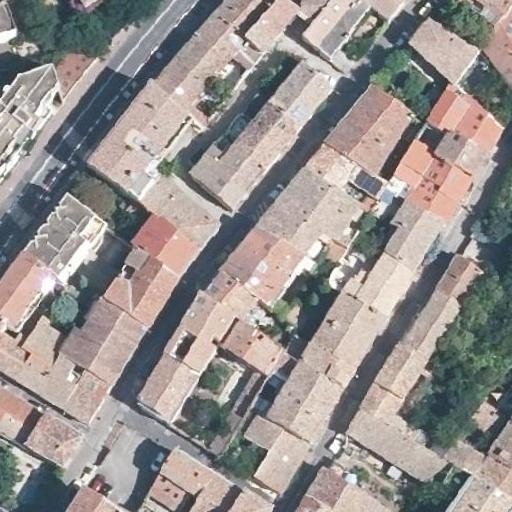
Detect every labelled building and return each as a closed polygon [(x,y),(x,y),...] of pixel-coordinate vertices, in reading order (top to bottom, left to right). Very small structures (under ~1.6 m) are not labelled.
[(0,0),(0,42),(16,38),(2,0),(0,0)] [(78,0),(85,10),(99,0),(78,0)] [(227,0),(221,8),(187,47),(174,62),(205,89),(226,63),(245,79),(299,13),(291,7),(291,5),(294,0),(309,0),(300,11),(308,18),(315,24),(334,0),(227,0)] [(403,4),(398,0),(334,0),(315,24),(304,37),(347,73),(357,61),(339,46),(370,8),(388,22),(403,4)] [(511,0),(461,0),(470,7),(497,28),(511,8),(511,0)] [(511,8),(497,28),(481,45),(511,87),(511,8)] [(408,42),(451,81),(476,52),(428,17),(417,31),(408,42)] [(16,38),(0,42),(0,68),(18,64),(21,62),(16,38)] [(52,74),(58,91),(63,105),(83,79),(100,58),(81,41),(52,73),(52,74)] [(298,69),(271,104),(301,128),(317,109),(335,87),(292,53),(286,60),(298,69)] [(18,64),(0,68),(0,72),(23,66),(21,62),(18,64)] [(150,88),(189,119),(203,131),(208,124),(188,108),(196,99),(205,89),(174,62),(164,73),(152,87),(150,88)] [(58,91),(52,74),(52,73),(18,85),(0,108),(0,182),(29,143),(48,118),(41,112),(50,101),(58,91)] [(138,206),(152,187),(147,183),(143,179),(151,168),(189,119),(150,88),(149,88),(135,106),(100,150),(86,168),(98,177),(125,198),(128,198),(133,203),(138,206)] [(443,91),(429,117),(451,132),(487,156),(497,142),(503,131),(482,117),(463,104),(443,91)] [(254,124),(242,114),(224,136),(266,171),(282,152),(301,128),(271,104),(259,94),(250,105),(262,114),(254,124)] [(328,140),(390,184),(401,166),(417,140),(419,136),(363,97),(346,118),(328,140)] [(511,112),(493,100),(482,117),(503,131),(511,118),(511,112)] [(487,156),(451,132),(437,155),(471,181),(479,169),(487,156)] [(247,194),(266,171),(224,136),(219,143),(231,153),(220,166),(208,156),(192,176),(231,213),(247,194)] [(315,156),(304,170),(370,217),(371,215),(390,184),(328,140),(315,156)] [(464,193),(471,181),(437,155),(417,140),(401,166),(457,205),(464,193)] [(74,175),(72,176),(83,183),(89,188),(98,177),(86,168),(82,165),(74,175)] [(401,166),(390,184),(445,224),(450,215),(457,205),(401,166)] [(321,248),(331,254),(340,242),(350,249),(358,236),(370,217),(304,170),(284,195),(258,226),(311,262),(318,253),(321,248)] [(157,222),(179,193),(172,186),(162,176),(152,187),(138,206),(157,222)] [(75,190),(66,183),(59,192),(64,196),(69,199),(75,190)] [(392,228),(379,249),(383,252),(415,271),(429,249),(445,224),(390,184),(371,215),(392,228)] [(207,243),(219,228),(201,212),(179,193),(157,222),(177,237),(196,255),(207,243)] [(70,276),(105,226),(69,199),(64,196),(43,226),(21,257),(49,276),(63,286),(70,276)] [(138,206),(133,203),(126,214),(145,229),(132,246),(136,248),(174,276),(176,279),(178,280),(185,270),(188,265),(196,255),(177,237),(157,222),(138,206)] [(371,215),(370,217),(358,236),(379,249),(392,228),(371,215)] [(258,226),(238,250),(219,274),(257,300),(282,316),(286,319),(295,306),(321,269),(311,262),(258,226)] [(358,236),(350,249),(344,258),(359,266),(370,273),(383,252),(379,249),(358,236)] [(331,254),(330,256),(341,263),(344,258),(350,249),(340,242),(331,254)] [(160,306),(176,279),(174,276),(136,248),(115,284),(104,301),(145,331),(160,306)] [(311,262),(321,269),(330,256),(331,254),(321,248),(318,253),(311,262)] [(383,252),(370,273),(402,293),(411,278),(415,271),(383,252)] [(450,324),(481,273),(458,254),(442,281),(425,309),(450,324)] [(301,329),(297,336),(311,345),(342,293),(327,284),(337,268),(341,263),(330,256),(321,269),(295,306),(309,316),(307,320),(301,329)] [(0,337),(5,341),(49,276),(21,257),(0,285),(0,337)] [(359,266),(344,258),(341,263),(337,268),(352,277),(359,266)] [(352,277),(337,268),(327,284),(342,293),(386,320),(392,310),(402,293),(370,273),(359,266),(352,277)] [(104,301),(115,284),(98,272),(87,288),(92,292),(102,299),(104,301)] [(202,296),(235,319),(242,323),(257,300),(219,274),(211,283),(205,291),(202,296)] [(47,309),(63,286),(49,276),(5,341),(14,345),(20,349),(42,316),(47,309)] [(85,302),(92,292),(87,288),(70,276),(63,286),(85,302)] [(81,332),(102,299),(92,292),(85,302),(63,286),(47,309),(75,328),(81,332)] [(386,320),(342,293),(311,345),(354,373),(368,349),(386,320)] [(173,343),(207,365),(216,350),(203,342),(208,335),(220,343),(235,319),(202,296),(186,321),(173,343)] [(145,331),(104,301),(102,299),(81,332),(75,328),(68,341),(59,355),(62,356),(90,374),(112,388),(127,362),(145,331)] [(257,300),(242,323),(266,340),(282,316),(257,300)] [(292,323),(301,329),(307,320),(309,316),(295,306),(286,319),(292,323)] [(75,328),(47,309),(42,316),(49,320),(46,326),(68,341),(75,328)] [(403,345),(427,362),(450,324),(425,309),(414,327),(403,345)] [(49,320),(42,316),(20,349),(31,355),(16,381),(19,383),(36,393),(38,395),(62,356),(59,355),(68,341),(46,326),(49,320)] [(282,316),(266,340),(276,347),(292,323),(286,319),(282,316)] [(247,391),(259,399),(273,374),(286,353),(276,347),(266,340),(242,323),(235,319),(220,343),(259,370),(247,391)] [(292,323),(276,347),(286,353),(297,336),(301,329),(292,323)] [(297,336),(286,353),(343,392),(346,386),(354,373),(311,345),(297,336)] [(0,348),(8,354),(14,345),(5,341),(0,337),(0,348)] [(136,404),(170,425),(187,397),(207,365),(173,343),(158,369),(136,404)] [(361,408),(443,461),(449,451),(394,416),(420,373),(432,380),(438,370),(427,362),(403,345),(400,344),(378,381),(361,408)] [(31,355),(20,349),(14,345),(8,354),(0,348),(0,371),(16,381),(31,355)] [(343,392),(286,353),(273,374),(283,381),(263,413),(311,445),(325,421),(343,392)] [(511,354),(497,377),(482,399),(507,417),(511,419),(511,354)] [(67,412),(90,374),(62,356),(38,395),(52,403),(67,412)] [(482,399),(497,377),(478,364),(463,387),(474,394),(482,399)] [(99,411),(112,388),(90,374),(67,412),(90,427),(99,411)] [(0,389),(0,435),(61,473),(82,439),(18,400),(0,389)] [(466,405),(474,410),(482,399),(474,394),(466,405)] [(170,425),(191,438),(209,410),(187,397),(170,425)] [(507,417),(482,399),(474,410),(456,440),(481,456),(485,450),(507,417)] [(263,413),(254,406),(246,420),(238,433),(247,438),(232,463),(281,494),(296,469),(311,445),(263,413)] [(443,481),(453,467),(443,461),(361,408),(355,417),(347,431),(343,445),(352,451),(358,441),(436,492),(443,481)] [(238,433),(246,420),(233,413),(211,450),(222,457),(238,433)] [(511,421),(511,419),(507,417),(485,450),(490,454),(511,421)] [(511,421),(490,454),(511,468),(511,421)] [(449,451),(443,461),(453,467),(511,504),(511,468),(490,454),(485,450),(481,456),(456,440),(449,451)] [(192,462),(173,451),(148,492),(178,511),(188,494),(195,499),(187,511),(231,511),(243,494),(192,462)] [(305,498),(327,511),(329,511),(346,487),(337,481),(344,469),(332,462),(321,471),(308,493),(305,498)] [(511,511),(511,504),(453,467),(443,481),(463,494),(450,511),(511,511)] [(383,511),(346,487),(329,511),(383,511)] [(142,511),(138,509),(135,511),(116,511),(82,491),(69,511),(142,511)] [(231,511),(270,511),(271,511),(252,499),(243,494),(231,511)] [(327,511),(305,498),(300,507),(297,511),(327,511)] [(142,511),(159,511),(142,501),(138,509),(142,511)]
